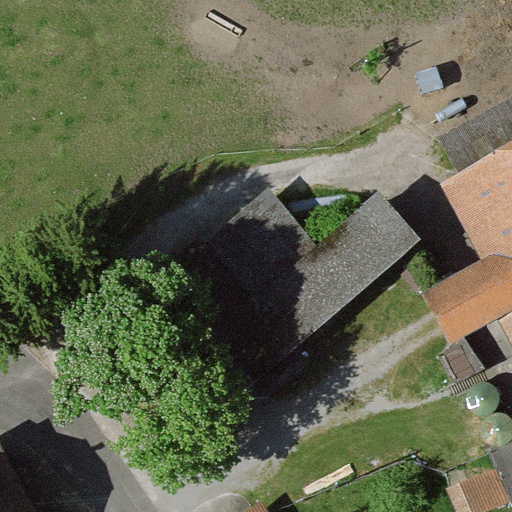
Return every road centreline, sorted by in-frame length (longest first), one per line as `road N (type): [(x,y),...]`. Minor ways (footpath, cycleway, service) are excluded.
road 1 (track): [(0,344),(117,248),(244,180),(336,159),(390,164),(511,397)]
road 2 (track): [(0,388),(95,456),(141,511)]
